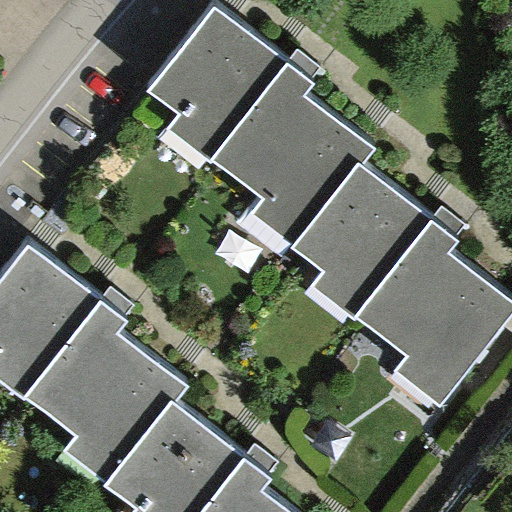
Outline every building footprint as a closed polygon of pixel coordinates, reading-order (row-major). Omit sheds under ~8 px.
[(285,61),(215,5),(147,90),(178,114),(170,124),(210,155),(285,61)] [(311,81),(285,61),(210,155),(261,195),(251,207),(295,242),(360,160),(371,145),(302,91),(311,81)] [(430,216),(360,160),(295,242),(329,269),(315,286),(351,315),(430,216)] [(457,237),(430,216),(351,315),(408,360),(398,373),(437,404),(511,310),(511,297),(448,247),(457,237)] [(98,300),(27,244),(0,278),(0,376),(22,395),(98,300)] [(123,320),(98,300),(22,395),(73,435),(63,447),(107,481),(172,399),(183,385),(115,331),(123,320)] [(197,511),(242,455),(172,399),(107,481),(141,508),(138,511),(197,511)] [(269,476),(242,455),(197,511),(292,511),(261,487),(269,476)]
